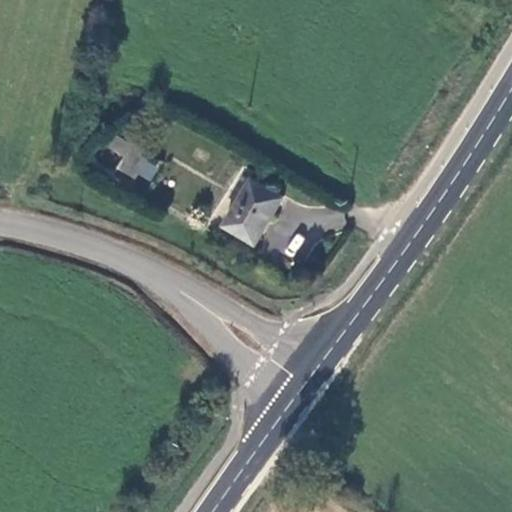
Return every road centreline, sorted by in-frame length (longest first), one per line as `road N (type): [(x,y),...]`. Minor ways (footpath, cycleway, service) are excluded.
road 1 (secondary): [(303,385),(511,87)]
road 2 (unclassified): [(303,385),(207,298),(135,257),(0,219)]
road 3 (secondary): [(213,511),(303,385)]
